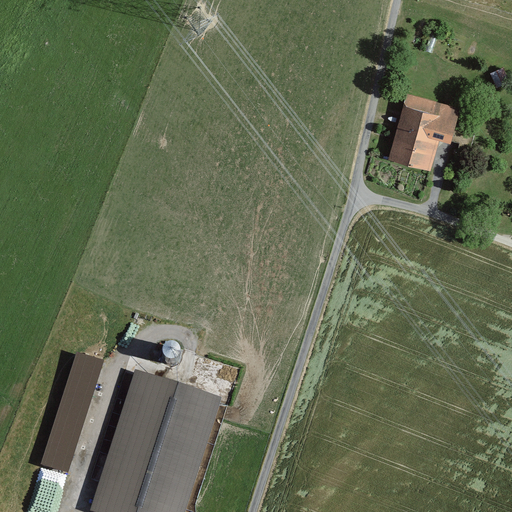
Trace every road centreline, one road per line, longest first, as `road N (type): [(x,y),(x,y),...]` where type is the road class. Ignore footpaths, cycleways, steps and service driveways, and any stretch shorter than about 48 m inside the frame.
road 1 (unclassified): [(253,511),(355,194)]
road 2 (unclassified): [(355,194),(399,0)]
road 3 (unclassified): [(355,194),(434,212),(511,244)]
